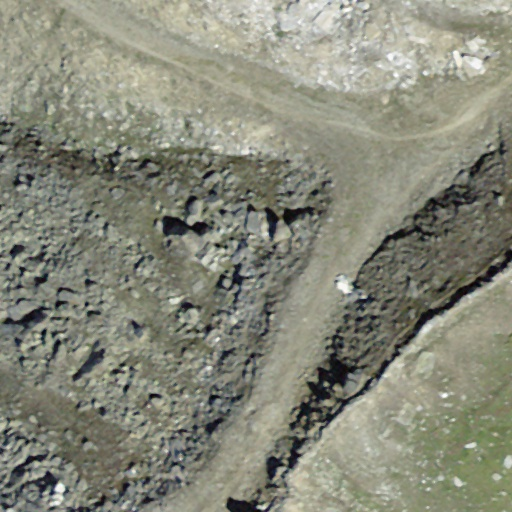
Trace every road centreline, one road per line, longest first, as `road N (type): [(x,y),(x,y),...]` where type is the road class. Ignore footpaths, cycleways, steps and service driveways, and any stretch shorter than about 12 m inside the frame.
road 1 (track): [(186,511),(230,473),(289,326),(397,132)]
road 2 (track): [(397,132),(275,92),(87,0)]
